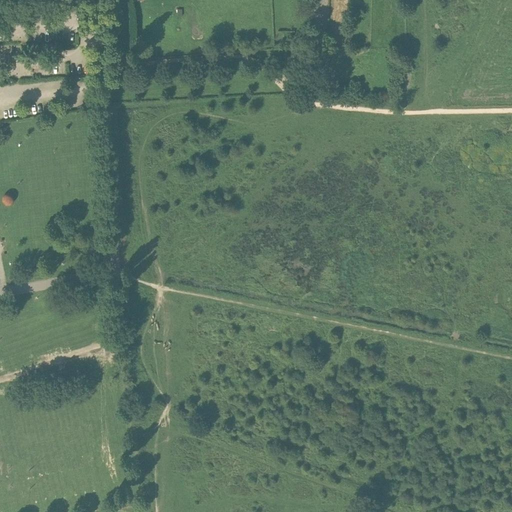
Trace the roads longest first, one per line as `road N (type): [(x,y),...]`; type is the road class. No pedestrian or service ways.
road 1 (unclassified): [(97,0),(111,270)]
road 2 (track): [(168,439),(187,434),(356,496)]
road 3 (track): [(111,270),(109,340),(0,379)]
